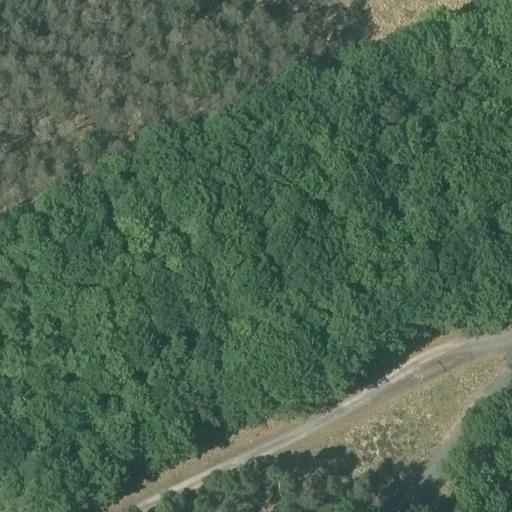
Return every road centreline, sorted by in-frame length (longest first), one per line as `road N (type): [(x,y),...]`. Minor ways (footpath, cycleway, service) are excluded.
road 1 (track): [(511,348),(155,511)]
road 2 (track): [(511,382),(447,453),(417,511)]
